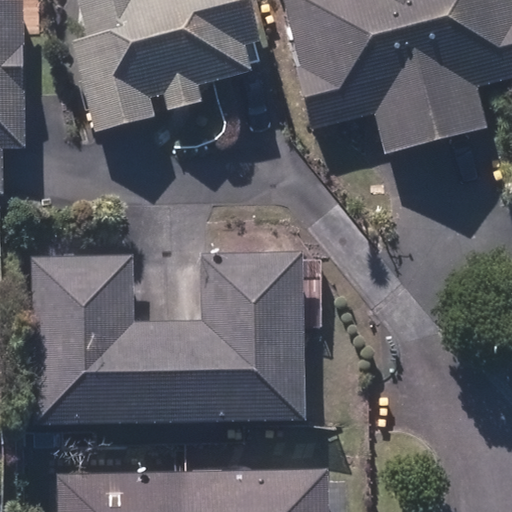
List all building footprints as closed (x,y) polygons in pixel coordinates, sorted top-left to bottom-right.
[(0,0),(0,201),(1,201),(1,151),(22,151),(21,0),(0,0)] [(73,46),(95,136),(154,121),(148,100),(163,96),(167,112),(199,104),(195,86),(249,72),(241,46),(255,41),(244,0),(78,0),(89,41),(73,46)] [(376,114),(386,156),(484,131),(473,88),(511,78),(511,0),(281,0),(300,70),(296,72),(312,131),(376,114)] [(29,261),(32,427),(303,421),(300,255),(200,258),(203,323),(133,325),(131,260),(29,261)] [(55,477),(55,511),(325,511),(325,473),(55,477)]
